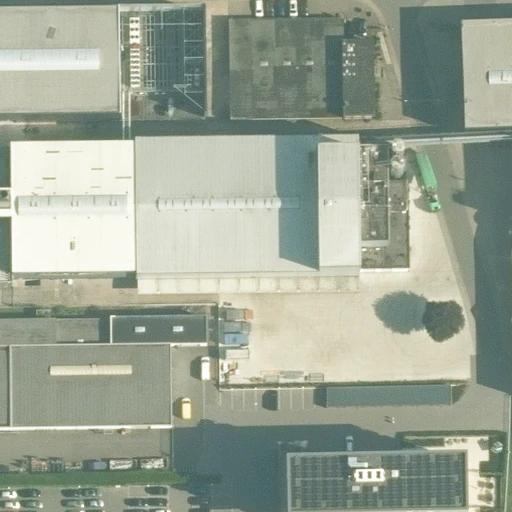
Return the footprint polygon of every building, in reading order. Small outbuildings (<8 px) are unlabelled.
[(19,22),(0,21),(0,126),(29,126),(29,117),(201,116),(200,16),(19,18),(19,22)] [(341,21),(227,23),(228,123),(373,121),(372,44),(370,44),(370,45),(342,45),(341,21)] [(511,27),(460,29),(463,134),(511,132),(511,27)] [(357,149),(0,153),(0,288),(11,289),(11,281),(358,277),(358,274),(357,186),(357,149)] [(357,186),(358,274),(407,273),(406,186),(357,186)] [(262,311),(262,314),(262,316),(264,318),(266,319),(268,318),(270,317),(272,316),(272,313),(271,311),(270,310),(268,309),(266,309),(264,310),(262,311)] [(109,321),(0,322),(0,431),(170,429),(169,348),(205,347),(205,319),(109,320),(109,321)] [(449,388),(326,391),(326,410),(449,407),(449,388)] [(275,451),(276,511),(464,511),(464,463),(304,467),(304,451),(275,451)]
